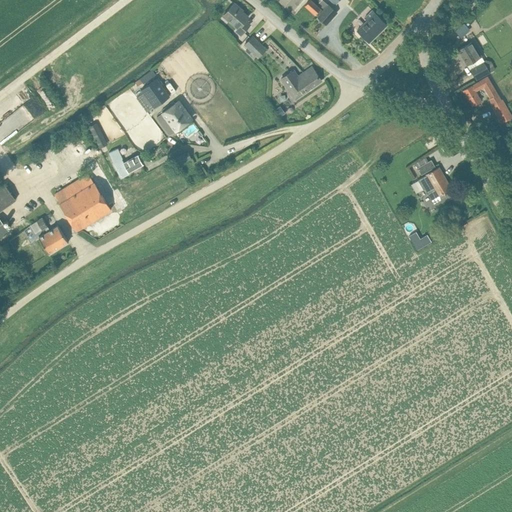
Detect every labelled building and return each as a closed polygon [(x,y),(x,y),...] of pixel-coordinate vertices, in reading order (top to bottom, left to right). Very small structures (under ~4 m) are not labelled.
[(315,14),(320,8),(311,0),(309,0),(305,5),(315,14)] [(326,24),(337,12),(323,0),(321,0),(318,4),(324,9),(317,16),(326,24)] [(227,10),(223,15),(239,28),(237,30),(237,31),(236,31),(241,35),(241,34),(243,32),(250,25),(245,21),(248,17),(239,9),(240,8),(234,3),(227,10)] [(369,42),(387,25),(372,10),(363,18),(366,21),(357,30),(369,42)] [(289,60),(295,55),(275,33),(270,39),(289,60)] [(258,57),(265,49),(252,36),(245,44),(258,57)] [(481,56),(472,41),(458,50),(468,66),(470,69),(479,64),(484,61),(484,62),(484,61),(481,56)] [(484,61),(484,62),(484,61),(479,64),(470,69),(476,80),(485,75),(490,72),(495,69),(491,61),(487,60),(484,61)] [(309,90),(308,89),(310,87),(311,88),(312,88),(312,87),(321,80),(312,67),(298,76),(293,70),(288,73),(281,78),(283,81),(295,98),(307,90),(308,90),(309,90)] [(144,84),(156,75),(152,70),(135,82),(138,86),(143,83),(144,84)] [(213,92),(213,76),(196,76),(196,92),(213,92)] [(501,99),(487,76),(463,90),(472,106),(481,101),(475,91),(483,86),(490,98),(489,99),(492,106),(491,106),(501,123),(511,116),(502,99),(501,99)] [(154,107),(169,96),(156,78),(141,89),(143,93),(137,97),(147,111),(154,107)] [(174,102),(161,111),(163,113),(175,130),(176,130),(191,118),(186,111),(179,101),(175,104),(174,102)] [(286,102),(282,106),(286,112),(291,108),(286,102)] [(25,104),(18,106),(21,113),(28,110),(25,104)] [(17,125),(11,128),(13,132),(30,122),(26,115),(15,121),(17,125)] [(100,148),(108,144),(98,123),(89,127),(100,148)] [(13,138),(16,143),(30,136),(28,132),(13,138)] [(80,132),(37,159),(53,184),(95,158),(80,132)] [(124,161),(118,148),(109,152),(114,163),(113,163),(121,178),(130,173),(129,171),(142,164),(137,155),(124,161)] [(179,165),(191,158),(188,151),(175,157),(179,165)] [(421,174),(435,167),(431,160),(417,168),(421,174)] [(450,188),(438,168),(426,175),(418,180),(423,189),(424,188),(433,203),(433,204),(441,199),(438,195),(450,188)] [(93,182),(88,173),(54,194),(60,202),(59,203),(76,231),(111,209),(94,181),(93,182)] [(0,236),(9,230),(0,217),(0,210),(16,199),(5,183),(0,186),(0,236)] [(50,229),(43,218),(37,221),(44,233),(39,236),(49,254),(68,242),(58,225),(50,229)] [(31,234),(37,230),(34,224),(28,229),(31,234)]
